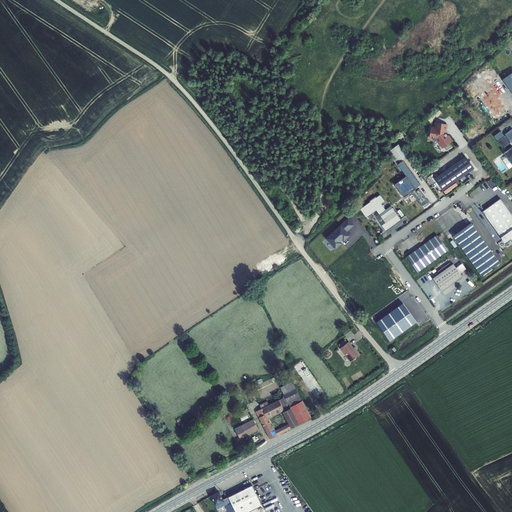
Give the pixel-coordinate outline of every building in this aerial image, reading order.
[(511,72),(502,79),(511,92),(511,72)] [(448,136),(446,133),(447,124),(436,122),(435,128),(431,127),(429,137),(430,137),(432,139),(435,139),(436,138),(437,138),(440,142),(438,142),(443,148),(444,147),(446,150),(452,146),(450,143),(453,141),(448,135),(448,136)] [(503,153),(511,165),(511,146),(511,147),(508,143),(511,141),(510,140),(506,135),(505,135),(504,136),(501,131),(494,136),(502,148),(504,146),(507,150),(503,153)] [(465,157),(435,179),(443,191),(474,169),(465,157)] [(416,189),(420,186),(402,161),(397,165),(406,177),(395,185),(404,198),(412,192),(416,189)] [(417,190),(413,194),(422,206),(428,202),(419,189),(417,190)] [(376,211),(379,215),(386,211),(381,205),(385,202),(380,195),(376,198),(375,197),(369,202),(370,203),(360,210),(366,218),(376,211)] [(511,214),(500,199),(482,212),(505,243),(511,239),(511,240),(511,214)] [(392,208),(381,217),(385,223),(382,226),(386,232),(401,220),(392,208)] [(348,217),(326,238),(335,249),(350,234),(348,231),(355,225),(348,217)] [(471,223),(453,236),(482,275),(500,262),(471,223)] [(448,250),(437,235),(407,257),(418,272),(448,250)] [(454,264),(433,278),(442,290),(462,276),(454,264)] [(403,303),(376,322),(389,341),(416,321),(403,303)] [(334,346),(336,349),(343,343),(341,340),(334,346)] [(352,352),(344,342),(335,349),(347,363),(356,355),(353,351),(352,352)] [(289,390),(279,395),(285,406),(295,400),(289,390)] [(278,410),(277,410),(278,412),(286,407),(285,406),(279,395),(272,399),(278,410)] [(265,439),(278,432),(276,428),(269,432),(262,418),(277,410),(278,410),(272,399),(256,408),(259,413),(253,417),(265,439)] [(285,406),(286,407),(294,423),(304,417),(295,400),(285,406)] [(284,423),(280,426),(282,430),(287,427),(294,423),(286,407),(278,412),(284,423)] [(250,411),(253,417),(259,413),(256,408),(250,411)] [(242,420),(250,417),(248,410),(240,413),(242,420)] [(235,511),(243,511),(260,502),(250,483),(227,496),(222,499),(223,500),(224,504),(228,511),(229,511),(234,510),(235,511)] [(217,508),(224,504),(223,500),(222,499),(218,491),(209,496),(217,508)]
